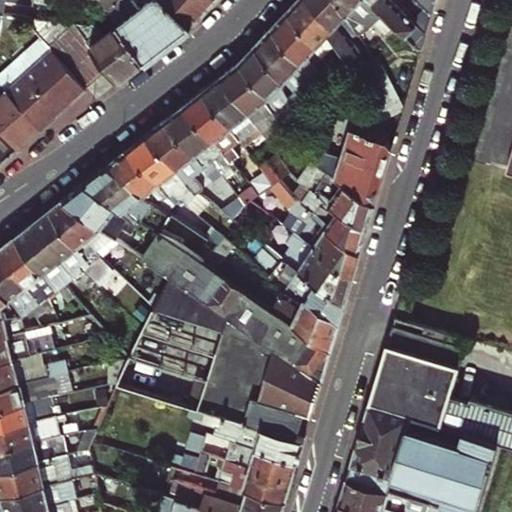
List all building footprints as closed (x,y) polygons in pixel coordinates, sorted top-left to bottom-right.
[(0,0),(0,12),(0,13),(2,0),(4,0),(31,4),(32,0),(43,2),(43,0),(0,0)] [(110,0),(104,0),(103,1),(110,9),(121,0),(113,0),(112,2),(110,0)] [(152,0),(140,9),(133,0),(121,0),(110,9),(122,26),(147,59),(192,24),(166,0),(152,0)] [(166,0),(192,24),(215,0),(166,0)] [(335,26),(312,0),(297,0),(288,10),(318,44),(313,49),(320,62),(339,47),(330,31),(335,26)] [(342,0),(312,0),(335,26),(330,31),(339,47),(341,51),(346,62),(352,73),(362,67),(354,54),(362,50),(357,41),(364,37),(342,0)] [(342,0),(364,37),(377,23),(389,33),(399,22),(387,12),(372,0),(342,0)] [(428,0),(372,0),(387,12),(399,22),(423,42),(435,5),(428,0)] [(318,44),(288,10),(273,27),(301,62),(313,49),(318,44)] [(25,17),(46,40),(56,52),(84,83),(89,85),(108,68),(92,48),(74,24),(25,17)] [(147,59),(122,26),(92,48),(108,68),(118,81),(147,59)] [(294,69),(301,62),(273,27),(256,45),(285,79),(280,83),(292,104),(318,83),(313,77),(307,83),(294,69)] [(41,126),(89,85),(84,83),(56,52),(46,40),(0,78),(8,88),(41,126)] [(256,45),(240,62),(269,95),(264,99),(274,111),(275,112),(285,104),(275,89),(280,83),(285,79),(256,45)] [(346,62),(341,51),(322,66),(328,76),(346,62)] [(386,76),(377,59),(362,67),(352,73),(361,89),(386,76)] [(269,95),(240,62),(221,76),(250,110),(247,113),(258,125),(274,111),(264,99),(269,95)] [(313,77),(301,62),(294,69),(307,83),(313,77)] [(221,76),(203,90),(233,123),(231,125),(241,137),(247,133),(258,125),(247,113),(250,110),(221,76)] [(403,108),(386,76),(361,89),(372,109),(378,121),(403,108)] [(0,95),(0,123),(19,146),(41,126),(8,88),(0,95)] [(223,131),(231,125),(233,123),(203,90),(183,105),(215,137),(212,141),(223,153),(234,144),(223,131)] [(223,170),(232,163),(223,153),(212,141),(215,137),(183,105),(165,119),(197,151),(194,154),(213,177),(223,170)] [(391,146),(378,121),(372,109),(364,135),(353,131),(344,162),(325,156),(320,171),(324,173),(375,199),(391,146)] [(204,184),(213,177),(194,154),(197,151),(165,119),(147,133),(178,167),(185,161),(204,184)] [(0,161),(19,146),(0,123),(0,161)] [(147,133),(127,149),(160,180),(157,183),(167,197),(172,193),(180,187),(169,173),(178,167),(147,133)] [(232,163),(237,159),(242,154),(234,144),(223,153),(232,163)] [(160,180),(127,149),(109,163),(154,201),(158,204),(167,197),(157,183),(160,180)] [(272,157),(265,162),(279,178),(286,186),(289,180),(272,157)] [(141,222),(144,218),(154,201),(109,163),(85,182),(105,198),(141,222)] [(307,164),(304,171),(321,180),(324,173),(320,171),(307,164)] [(296,184),(312,192),(368,222),(375,199),(324,173),(321,180),(304,171),(296,184)] [(85,182),(66,197),(104,228),(115,235),(124,222),(143,235),(148,228),(152,228),(154,225),(144,218),(141,222),(105,198),(85,182)] [(265,189),(259,182),(245,192),(252,199),(265,189)] [(368,222),(312,192),(300,210),(311,217),(361,247),(368,222)] [(182,210),(186,204),(172,193),(167,197),(171,202),(182,210)] [(99,248),(115,235),(104,228),(66,197),(52,208),(93,260),(103,252),(99,248)] [(353,271),(361,247),(311,217),(300,210),(292,205),(281,220),(300,233),(346,267),(353,271)] [(93,260),(52,208),(33,223),(74,275),(83,268),(90,277),(95,281),(115,265),(103,252),(93,260)] [(74,275),(33,223),(16,236),(49,278),(57,287),(65,281),(74,275)] [(226,234),(217,228),(211,237),(220,243),(226,234)] [(194,403),(295,434),(303,409),(311,411),(332,342),(260,295),(221,269),(208,260),(199,254),(162,230),(146,255),(157,263),(173,273),(157,304),(156,305),(218,325),(194,403)] [(220,243),(208,260),(221,269),(238,244),(226,234),(220,243)] [(43,283),(49,278),(16,236),(0,248),(0,251),(39,301),(50,293),(43,283)] [(283,253),(267,242),(256,258),(274,272),(276,269),(286,255),(283,253)] [(39,301),(0,251),(0,285),(9,297),(19,309),(23,306),(26,310),(31,316),(35,314),(42,324),(49,322),(58,320),(54,303),(45,308),(39,301)] [(286,255),(276,269),(309,293),(307,295),(339,319),(345,298),(286,255)] [(157,263),(138,291),(157,304),(173,273),(157,263)] [(98,284),(95,281),(90,277),(83,268),(74,275),(80,284),(87,292),(98,284)] [(73,290),(80,284),(74,275),(65,281),(73,290)] [(339,319),(307,295),(301,305),(299,300),(286,291),(283,295),(267,284),(260,295),(332,342),(339,319)] [(0,310),(3,310),(2,302),(9,297),(0,285),(0,310)] [(412,302),(400,298),(395,317),(407,320),(412,302)] [(26,310),(22,313),(4,317),(3,310),(0,310),(0,333),(25,328),(42,324),(35,314),(31,316),(26,310)] [(395,317),(387,340),(459,362),(466,338),(407,320),(395,317)] [(42,324),(25,328),(26,335),(51,330),(49,322),(42,324)] [(0,333),(0,358),(36,350),(55,346),(51,330),(26,335),(25,328),(0,333)] [(370,399),(500,439),(511,442),(511,439),(511,405),(471,393),(470,397),(450,391),(459,362),(387,340),(370,399)] [(0,384),(50,372),(59,370),(56,356),(38,360),(36,350),(0,358),(0,384)] [(55,393),(50,372),(0,384),(0,405),(46,395),(55,393)] [(0,425),(30,419),(28,410),(49,405),(46,395),(0,405),(0,425)] [(391,481),(394,471),(446,486),(443,498),(441,504),(458,509),(469,511),(477,511),(500,439),(370,399),(347,475),(389,488),(391,481)] [(240,432),(237,439),(297,457),(304,437),(295,434),(194,403),(189,401),(185,414),(209,422),(240,432)] [(0,448),(55,435),(53,424),(32,428),(30,419),(0,425),(0,448)] [(240,432),(209,422),(207,430),(232,437),(237,439),(240,432)] [(61,433),(55,435),(0,448),(0,468),(65,453),(62,439),(61,433)] [(297,457),(237,439),(232,437),(225,457),(237,461),(291,477),(297,457)] [(69,467),(65,453),(0,468),(0,488),(1,493),(72,477),(88,474),(87,472),(85,464),(69,467)] [(291,477),(237,461),(234,470),(247,474),(243,484),(247,485),(286,496),(291,477)] [(389,488),(347,475),(340,499),(383,511),(426,511),(430,500),(424,498),(406,493),(389,488)] [(72,477),(1,493),(5,511),(11,511),(67,499),(66,495),(75,492),(72,477)] [(189,481),(183,499),(228,511),(280,511),(286,496),(247,485),(244,498),(189,481)] [(408,487),(391,481),(389,488),(406,493),(408,487)] [(426,492),(408,487),(406,493),(424,498),(426,492)] [(166,506),(157,504),(161,493),(146,489),(139,511),(164,511),(165,510),(166,506)] [(443,498),(426,492),(424,498),(430,500),(441,504),(443,498)] [(228,511),(183,499),(161,493),(157,504),(166,506),(165,510),(164,511),(228,511)] [(70,511),(67,499),(11,511),(70,511)] [(383,511),(340,499),(335,511),(383,511)]
